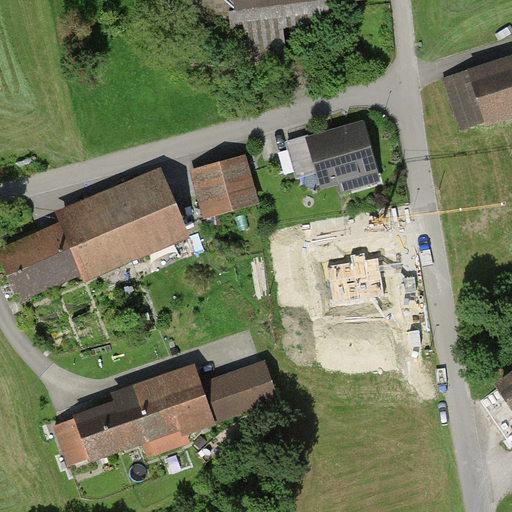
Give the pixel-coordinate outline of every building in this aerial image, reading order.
[(229,0),(198,0),(200,17),(230,15),(229,0)] [(396,0),(244,0),(250,63),(297,58),(295,31),(343,26),(341,8),(396,2),(396,0)] [(511,66),(450,85),(463,129),(511,114),(511,66)] [(375,130),(295,155),(305,188),(326,182),(332,201),(391,183),(375,130)] [(254,160),(199,175),(214,226),(268,211),(254,160)] [(193,232),(169,180),(2,257),(26,308),(193,232)] [(379,259),(329,267),(335,307),(385,299),(379,259)] [(124,407),(63,429),(77,467),(148,441),(155,460),(198,444),(194,435),(286,401),(272,364),(212,386),(205,366),(120,398),(124,407)] [(152,474),(144,448),(127,454),(135,479),(152,474)]
